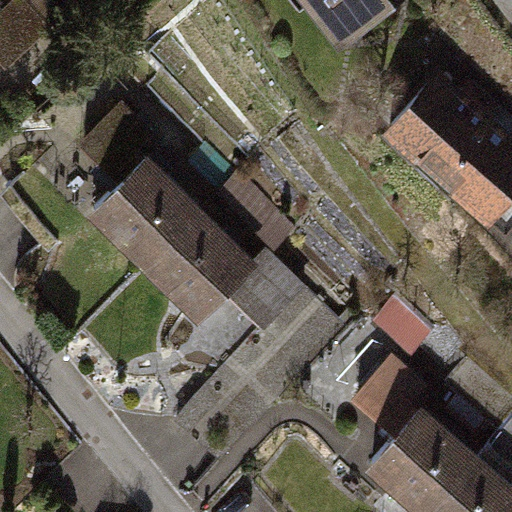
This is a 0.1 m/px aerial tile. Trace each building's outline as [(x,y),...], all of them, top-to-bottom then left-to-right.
[(0,0),(0,10),(15,0),(30,0),(43,19),(71,0),(0,0)] [(350,0),(379,35),(423,0),(350,0)] [(511,87),(481,49),(415,101),(503,210),(511,203),(511,87)] [(118,108),(166,163),(142,185),(256,317),(344,241),(298,187),(282,201),(165,67),(118,108)] [(394,354),(361,392),(399,425),(373,454),(439,511),(511,511),(511,480),(421,401),(432,388),(394,354)]
